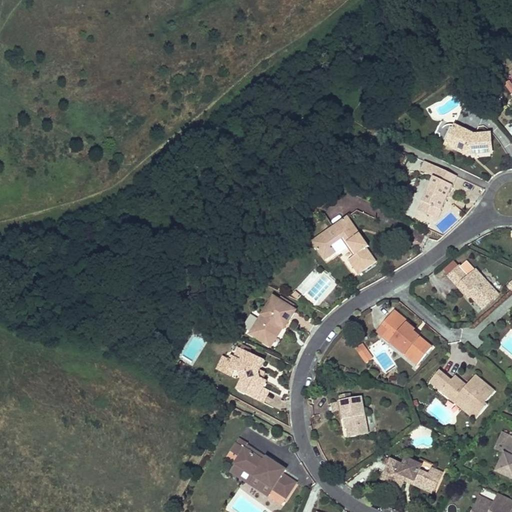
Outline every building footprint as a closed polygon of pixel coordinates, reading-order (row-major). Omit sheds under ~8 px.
[(491,156),(490,137),(474,138),(454,129),(445,148),(465,158),(467,154),(473,154),(473,157),(490,156),(491,156)] [(404,157),(391,150),(388,156),(401,163),(404,157)] [(424,173),(429,164),(425,161),(420,171),(424,173)] [(448,197),(458,177),(429,164),(424,173),(434,177),(422,202),(441,211),(447,200),(445,199),(446,196),(448,197)] [(441,211),(422,202),(418,210),(438,219),(441,211)] [(353,232),(357,229),(348,217),(322,235),(325,240),(315,247),(325,261),(336,253),(332,247),(344,238),(356,255),(354,257),(348,261),(358,275),(377,262),(367,248),(369,247),(360,234),(356,237),(353,232)] [(315,247),(325,240),(322,235),(311,242),(315,247)] [(356,255),(344,238),(332,247),(336,253),(338,255),(347,248),(354,257),(356,255)] [(498,295),(476,271),(469,277),(460,267),(449,277),(459,288),(461,285),(471,296),(483,309),(498,295)] [(471,296),(461,285),(459,288),(469,299),(471,296)] [(302,297),(296,292),(293,296),(298,301),(302,297)] [(282,329),(294,311),(272,298),(249,335),(267,346),(279,327),(281,328),(282,329)] [(432,347),(418,336),(416,337),(412,334),(414,332),(416,331),(407,323),(408,321),(395,310),(383,325),(389,330),(396,335),(390,342),(418,364),(432,347)] [(269,348),(281,328),(279,327),(267,346),(269,348)] [(390,342),(396,335),(389,330),(384,336),(390,342)] [(370,355),(363,344),(357,348),(364,359),(370,355)] [(241,360),(245,351),(241,349),(239,348),(235,357),(241,360)] [(259,373),(261,370),(265,361),(250,353),(245,351),(241,360),(235,357),(232,356),(230,360),(229,359),(229,360),(228,362),(229,363),(227,367),(234,370),(240,373),(242,380),(237,390),(257,400),(264,388),(267,381),(264,379),(261,378),(259,373)] [(367,363),(373,359),(370,355),(364,359),(367,363)] [(234,370),(227,367),(229,363),(228,362),(229,360),(224,358),(218,370),(230,376),(234,370)] [(470,388),(468,386),(456,376),(452,381),(440,371),(430,383),(449,399),(454,393),(480,415),(488,405),(486,404),(496,392),(476,376),(470,383),(473,385),(470,388)] [(263,403),(269,391),(264,388),(257,400),(263,403)] [(480,415),(454,393),(449,399),(475,420),(480,415)] [(368,435),(362,397),(352,399),(342,400),(344,410),(342,411),(344,420),(345,419),(348,419),(351,437),(368,435)] [(344,410),(342,400),(341,401),(341,402),(332,404),(333,412),(342,411),(344,410)] [(503,453),(511,436),(503,432),(495,449),(503,453)] [(511,436),(503,453),(505,454),(496,472),(511,478),(511,436)] [(296,483),(283,475),(286,470),(267,458),(265,462),(245,448),(247,445),(248,444),(240,439),(231,452),(240,457),(235,464),(236,465),(274,489),(287,498),(296,483)] [(267,458),(247,445),(245,448),(265,462),(267,458)] [(435,491),(442,474),(432,469),(429,475),(420,470),(422,466),(406,459),(403,466),(391,460),(382,480),(401,489),(404,481),(406,477),(435,491)] [(274,489),(236,465),(232,471),(251,483),(251,482),(270,495),(274,489)] [(435,491),(406,477),(404,481),(433,494),(435,491)] [(511,511),(511,501),(497,495),(493,504),(491,509),(477,502),(472,511),(511,511)] [(491,509),(493,504),(479,498),(477,502),(491,509)]
